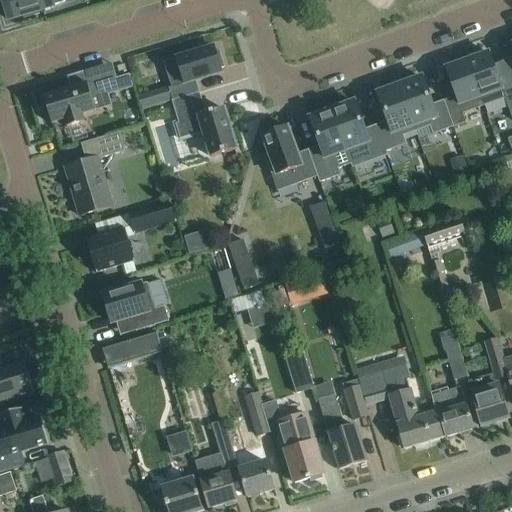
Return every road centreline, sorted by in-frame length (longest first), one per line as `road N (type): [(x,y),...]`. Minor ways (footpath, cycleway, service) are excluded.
road 1 (unclassified): [(121,511),(26,201)]
road 2 (residential): [(509,0),(294,78),(275,71),(252,0)]
road 3 (residential): [(231,0),(0,70)]
road 4 (residential): [(350,511),(511,463)]
